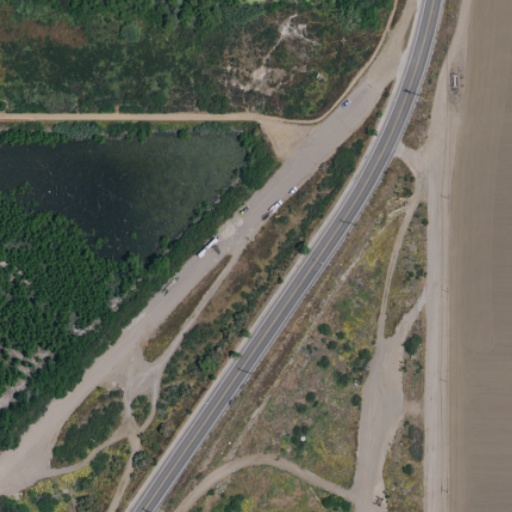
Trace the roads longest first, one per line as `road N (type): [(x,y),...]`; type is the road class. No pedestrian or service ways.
road 1 (tertiary): [(142,511),(346,215),(407,91),(433,0)]
road 2 (track): [(384,144),(426,172),(432,197),(429,511)]
road 3 (track): [(467,0),(441,79),(426,172)]
road 4 (track): [(320,511),(290,476),(262,467),(213,478),(177,511)]
